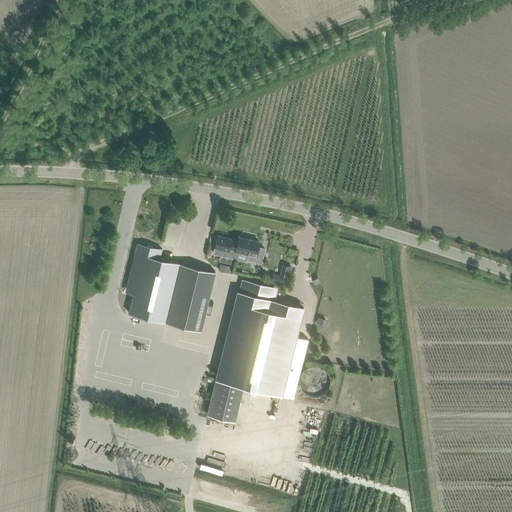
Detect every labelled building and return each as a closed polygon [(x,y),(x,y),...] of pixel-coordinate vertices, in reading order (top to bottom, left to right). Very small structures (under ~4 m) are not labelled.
[(259,244),(259,241),(238,236),(237,241),(231,240),(231,238),(218,235),(214,253),(236,258),(238,249),(248,251),(247,258),(261,262),(265,246),(259,244)] [(162,248),(137,242),(126,286),(134,288),(128,312),(165,321),(171,297),(179,262),(160,258),(162,248)] [(166,321),(201,330),(215,271),(180,263),(166,321)] [(283,394),(305,307),(262,296),(265,284),(244,279),(241,291),(240,290),(217,377),(245,384),(283,394)] [(298,378),(299,383),(301,387),(305,391),(309,393),(314,394),(319,393),(323,390),(327,387),(329,382),(330,377),(329,373),(327,368),(323,365),(319,362),(314,362),(309,363),(304,365),(301,368),(299,373),(298,378)] [(237,416),(245,384),(217,377),(209,409),(237,416)]
